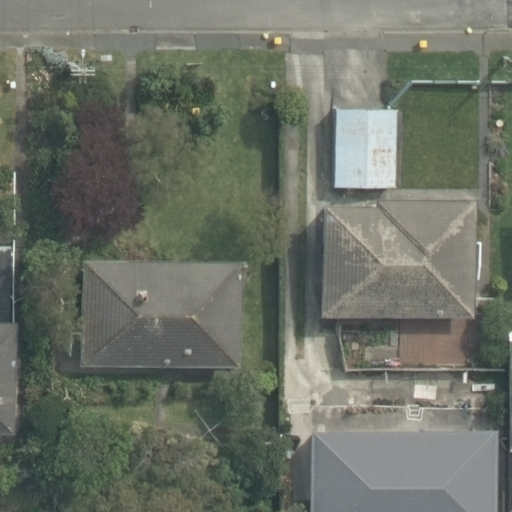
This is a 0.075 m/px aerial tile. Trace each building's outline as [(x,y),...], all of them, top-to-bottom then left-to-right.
[(334,104),(335,185),(397,185),(396,104),(334,104)] [(319,312),(470,313),(471,195),(372,195),(372,200),(319,200),(319,312)] [(0,432),(13,433),(15,317),(6,317),(7,242),(0,241),(0,432)] [(79,361),(237,363),(238,257),(80,256),(79,361)] [(307,423),(305,511),(492,511),(492,423),(307,423)]
